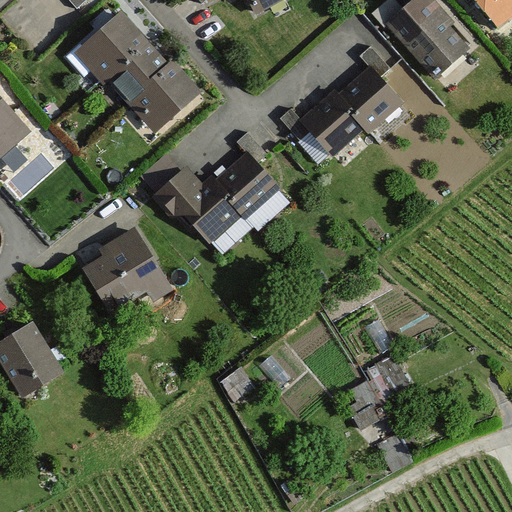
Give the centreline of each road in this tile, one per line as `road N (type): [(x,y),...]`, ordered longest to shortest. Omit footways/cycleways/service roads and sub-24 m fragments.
road 1 (track): [(511,472),(496,441),(350,511)]
road 2 (unknown): [(14,259),(127,219)]
